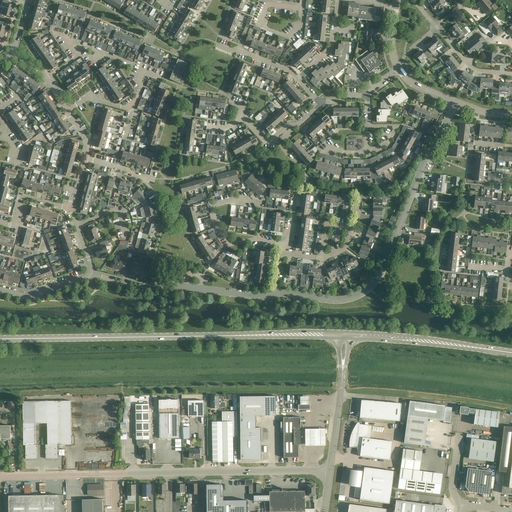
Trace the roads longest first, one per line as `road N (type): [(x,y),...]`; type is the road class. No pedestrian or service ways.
road 1 (secondary): [(339,335),(0,339)]
road 2 (unclassified): [(0,477),(330,470)]
road 3 (unclassified): [(277,294),(332,299),(368,288),(455,101)]
road 4 (residential): [(277,294),(162,283),(148,289),(89,273)]
road 5 (secondary): [(511,352),(349,335)]
road 6 (residential): [(283,243),(234,243),(214,220),(216,205),(262,206)]
road 7 (residential): [(283,243),(302,173),(273,138)]
